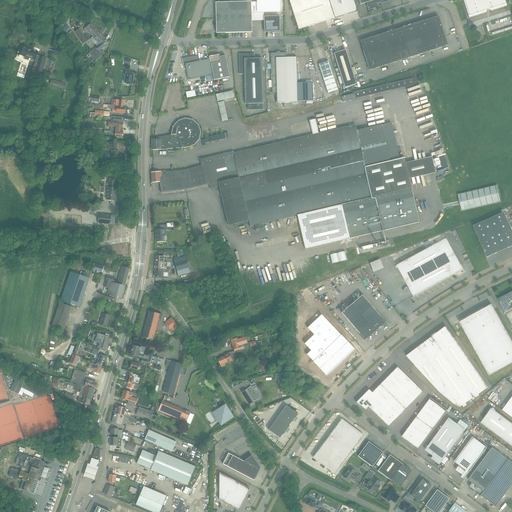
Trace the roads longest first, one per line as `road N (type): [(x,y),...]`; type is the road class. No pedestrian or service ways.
road 1 (unclassified): [(435,0),(307,41),(187,44)]
road 2 (unclassified): [(333,399),(423,318),(511,268)]
road 3 (residential): [(286,463),(249,424),(154,288)]
road 4 (unclassified): [(333,399),(482,511)]
road 5 (secondary): [(142,219),(144,111),(162,37)]
road 6 (secondary): [(98,416),(138,271)]
road 7 (unclassified): [(0,262),(138,239)]
